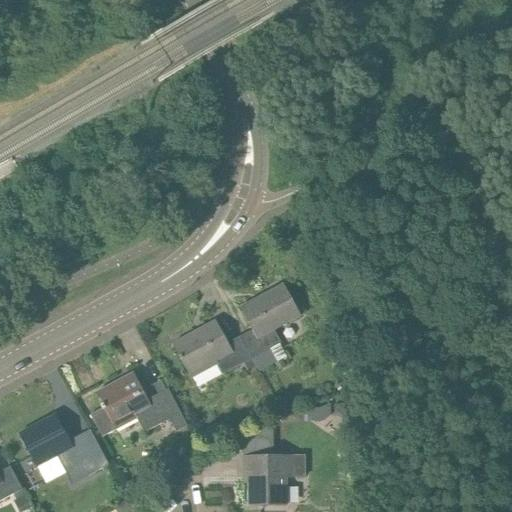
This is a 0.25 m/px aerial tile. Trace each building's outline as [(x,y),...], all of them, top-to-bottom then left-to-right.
[(276,364),(276,363),(269,350),(280,344),(281,344),(274,330),(300,316),(283,285),(240,308),(252,331),(240,337),(252,359),(256,367),(258,372),(276,364)] [(222,375),(243,364),(252,359),(240,337),(227,344),(215,321),(172,345),(189,376),(193,383),(219,369),(222,375)] [(252,359),(243,364),(247,372),(256,367),(252,359)] [(276,363),(276,364),(279,370),(286,367),(282,360),(278,362),(276,363)] [(148,400),(133,374),(96,393),(104,408),(90,416),(102,438),(137,420),(144,433),(169,420),(176,433),(188,426),(168,389),(148,400)] [(344,405),(334,407),(334,413),(342,417),(345,417),(344,405)] [(69,441),(55,415),(19,435),(36,468),(57,457),(67,475),(103,455),(90,430),(69,441)] [(273,456),(273,426),(237,445),(243,456),(244,478),(248,478),(249,506),(287,506),(286,478),(304,478),(304,456),(273,456)] [(0,473),(0,502),(10,497),(14,495),(23,491),(11,468),(0,473)] [(23,491),(14,495),(17,500),(14,502),(19,511),(25,511),(32,508),(25,496),(23,491)] [(115,511),(131,511),(132,511),(125,501),(114,509),(115,511)]
